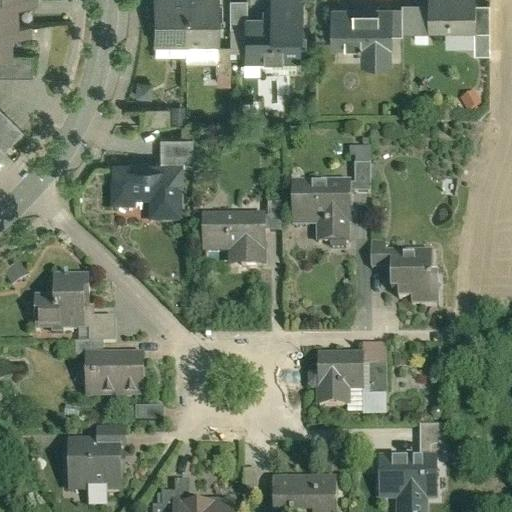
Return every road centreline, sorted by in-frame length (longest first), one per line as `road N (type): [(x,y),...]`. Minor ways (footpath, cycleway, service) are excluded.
road 1 (residential): [(33,193),(232,400)]
road 2 (residential): [(108,0),(97,83),(72,139),(33,193)]
